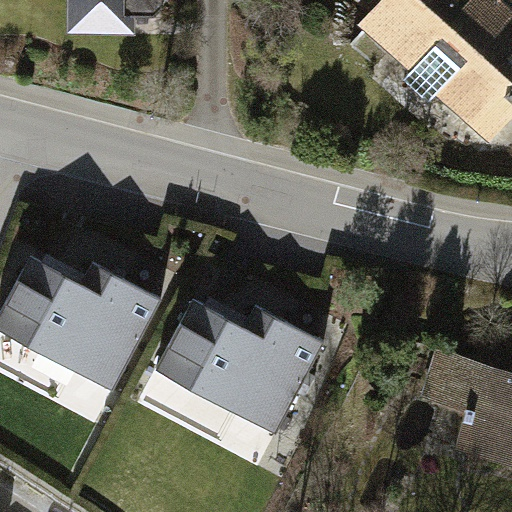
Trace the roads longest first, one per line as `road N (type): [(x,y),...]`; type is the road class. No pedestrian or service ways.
road 1 (residential): [(0,124),(511,276)]
road 2 (unknown): [(218,189),(213,0)]
